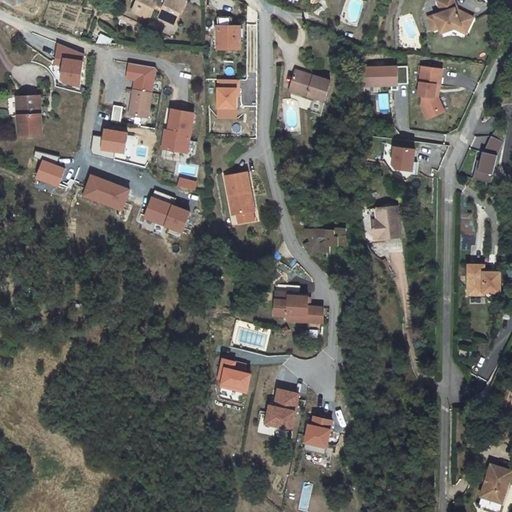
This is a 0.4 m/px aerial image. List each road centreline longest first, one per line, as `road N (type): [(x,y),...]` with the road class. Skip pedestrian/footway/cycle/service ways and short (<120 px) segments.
road 1 (residential): [(511,324),(468,394),(443,366),(449,163),(511,36)]
road 2 (residential): [(251,0),(264,32),(266,158),(285,231)]
road 3 (unknown): [(444,511),(455,387)]
